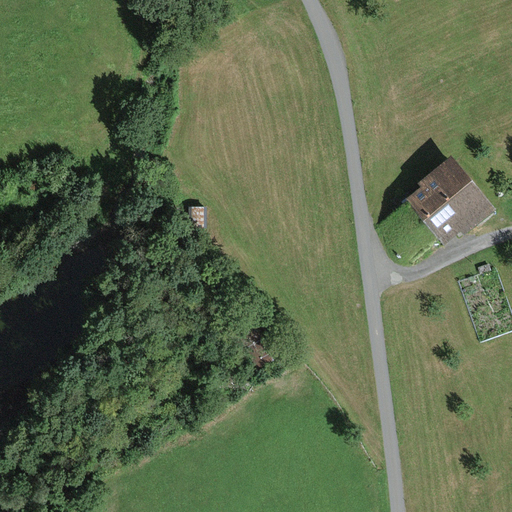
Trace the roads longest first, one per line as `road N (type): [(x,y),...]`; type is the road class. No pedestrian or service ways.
road 1 (unclassified): [(302,0),(331,44),(399,511)]
road 2 (track): [(371,283),(511,233)]
